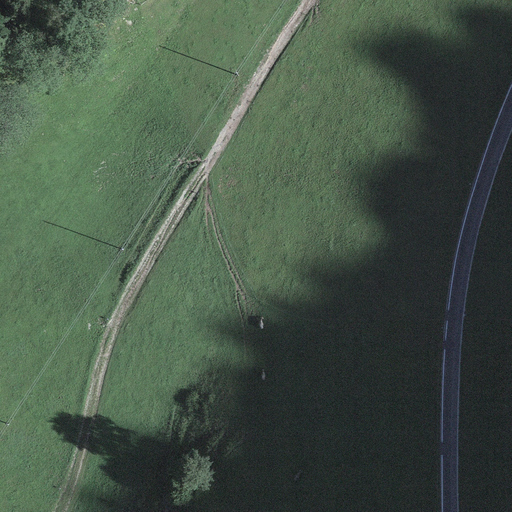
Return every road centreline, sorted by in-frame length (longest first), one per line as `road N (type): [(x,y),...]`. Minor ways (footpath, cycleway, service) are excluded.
road 1 (track): [(86,432),(99,359),(128,297),(310,0)]
road 2 (unclassified): [(511,106),(475,210),(457,298),(451,511)]
